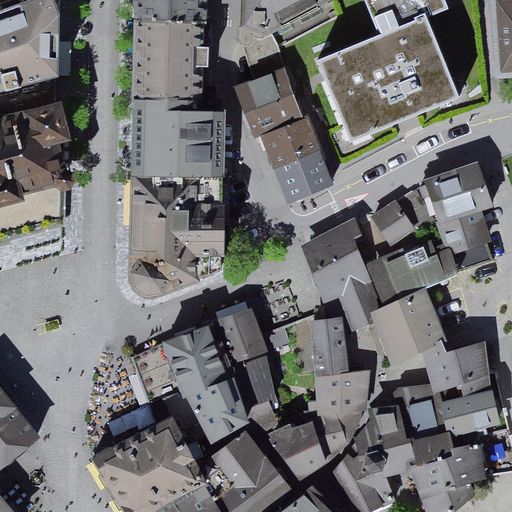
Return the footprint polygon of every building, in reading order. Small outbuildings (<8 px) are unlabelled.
[(57,0),(30,0),(0,12),(0,93),(63,77),(57,0)] [(207,0),(136,0),(136,25),(206,27),(207,0)] [(330,0),(249,0),(243,3),(240,55),(334,6),(330,0)] [(450,0),(363,0),(378,33),(452,3),(450,0)] [(511,0),(494,0),(502,81),(511,80),(511,0)] [(378,33),(316,59),(352,147),(465,101),(429,13),(378,33)] [(206,27),(136,25),(134,98),(204,100),(206,27)] [(286,71),(238,90),(256,137),(304,118),(286,71)] [(62,99),(0,116),(0,270),(75,252),(70,141),(62,99)] [(172,102),(135,101),(135,176),(224,177),(227,113),(172,110),(172,102)] [(309,124),(263,143),(290,207),(335,188),(309,124)] [(480,164),(425,181),(448,255),(493,241),(485,215),(494,212),(480,164)] [(135,180),(134,179),(134,180),(129,268),(131,283),(135,292),(146,301),(160,301),(226,278),(225,230),(188,230),(188,211),(166,212),(135,180)] [(417,192),(375,219),(394,248),(435,221),(417,192)] [(357,221),(300,246),(326,307),(374,286),(355,244),(365,240),(357,221)] [(441,238),(369,267),(385,306),(456,277),(441,238)] [(427,293),(373,316),(394,365),(448,342),(427,293)] [(364,296),(344,303),(354,332),(374,326),(364,296)] [(261,312),(213,329),(230,378),(278,362),(261,312)] [(312,373),(348,373),(343,320),(311,324),(312,373)] [(213,329),(146,352),(163,396),(178,390),(199,445),(249,426),(244,413),(290,396),(278,362),(230,378),(213,329)] [(443,354),(441,347),(420,355),(422,361),(432,402),(456,396),(469,446),(503,437),(481,354),(445,363),(443,354)] [(348,373),(312,373),(314,407),(360,410),(363,397),(361,373),(348,373)] [(0,474),(42,438),(0,389),(0,474)] [(388,400),(381,419),(414,472),(443,464),(423,398),(388,400)] [(273,407),(253,414),(261,434),(281,426),(273,407)] [(347,440),(360,410),(314,407),(312,419),(331,455),(347,440)] [(162,511),(209,480),(163,415),(94,464),(112,490),(127,511),(162,511)] [(414,472),(381,419),(367,451),(386,480),(414,472)] [(310,422),(275,439),(295,480),(330,463),(310,422)] [(236,490),(221,502),(228,511),(261,511),(291,490),(247,433),(212,460),(236,490)] [(461,463),(419,473),(428,511),(458,511),(476,497),(474,486),(489,482),(481,449),(459,454),(461,463)] [(361,452),(336,469),(363,511),(374,511),(393,500),(361,452)] [(332,511),(311,486),(280,511),(332,511)] [(220,511),(203,488),(170,511),(220,511)] [(0,511),(12,511),(0,496),(0,511)]
